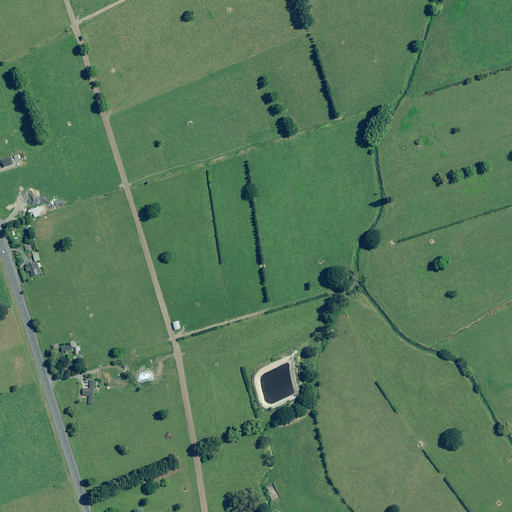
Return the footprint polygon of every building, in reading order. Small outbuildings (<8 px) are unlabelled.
[(14,164),(11,157),(1,160),(2,165),(3,165),(4,167),(14,164)] [(48,211),(46,205),(28,210),(30,215),(33,214),(34,215),(48,211)] [(40,260),(37,249),(32,251),(35,261),(40,260)] [(41,274),(37,263),(29,266),(29,267),(26,268),(27,271),(30,270),(32,277),(41,274)] [(180,329),(178,321),(172,323),(174,330),(180,329)] [(74,344),(74,342),(67,343),(68,346),(61,347),(62,352),(65,351),(65,352),(67,352),(67,351),(74,349),(73,345),(74,344)] [(138,365),(133,367),(132,364),(125,366),(126,371),(124,372),(126,376),(130,375),(132,379),(136,378),(134,371),(139,369),(138,365)] [(96,380),(90,380),(90,389),(83,389),(83,395),(90,396),(89,404),(94,404),(94,389),(96,389),(96,380)]
